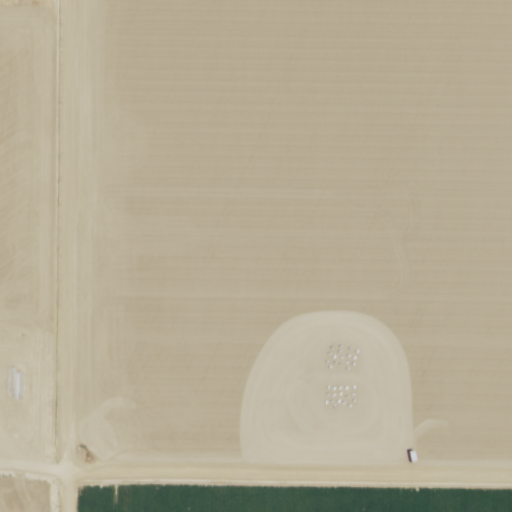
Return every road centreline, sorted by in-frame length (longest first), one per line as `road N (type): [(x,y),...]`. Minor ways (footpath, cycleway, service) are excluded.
road 1 (track): [(511,470),(0,464)]
road 2 (residential): [(65,511),(66,0)]
